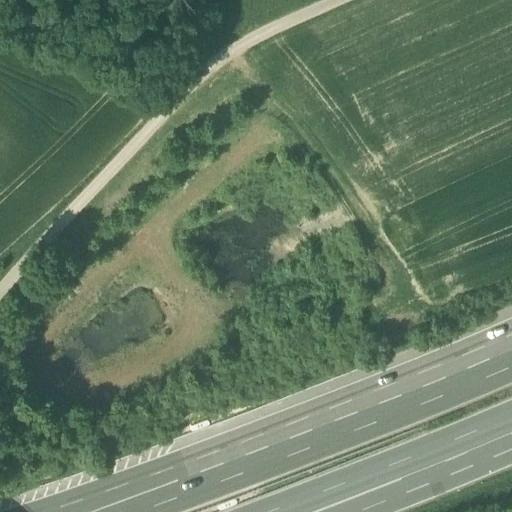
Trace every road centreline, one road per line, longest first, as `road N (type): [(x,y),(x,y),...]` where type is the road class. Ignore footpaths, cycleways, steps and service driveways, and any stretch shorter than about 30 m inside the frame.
road 1 (track): [(0,293),(234,44),(335,0)]
road 2 (motorway): [(511,357),(164,501)]
road 3 (motorway): [(290,511),(511,422)]
